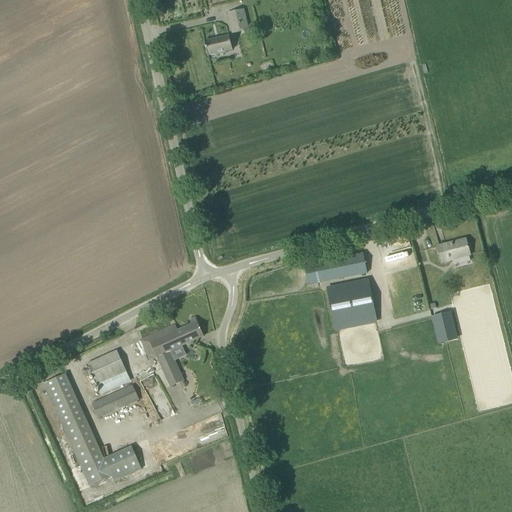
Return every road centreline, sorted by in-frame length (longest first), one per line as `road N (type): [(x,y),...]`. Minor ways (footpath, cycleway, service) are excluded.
road 1 (unclassified): [(227,270),(511,188)]
road 2 (unclassified): [(204,276),(138,0)]
road 3 (unclassified): [(261,511),(219,339),(233,292),(227,270)]
road 4 (unclassified): [(0,382),(204,276)]
